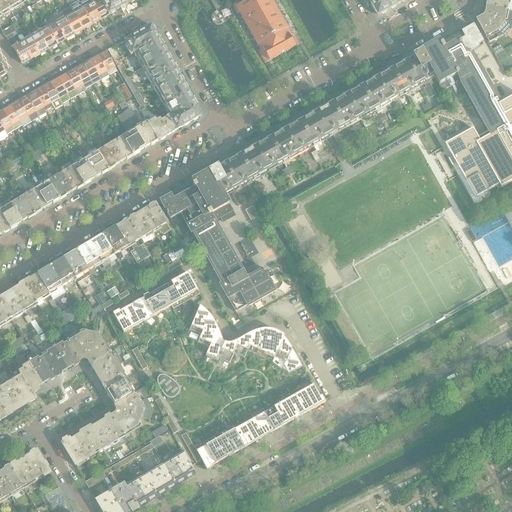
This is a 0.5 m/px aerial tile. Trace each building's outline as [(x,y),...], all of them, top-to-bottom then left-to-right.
[(9,9),(3,0),(0,0),(0,20),(6,17),(3,13),(9,9)] [(24,0),(3,0),(9,9),(24,0)] [(100,19),(91,3),(89,0),(83,0),(87,5),(82,8),(91,26),(97,23),(97,21),(100,19)] [(109,16),(99,0),(95,0),(91,3),(100,19),(102,18),(104,19),(109,16)] [(135,1),(134,0),(99,0),(109,16),(115,13),(115,11),(130,3),(131,3),(135,1)] [(287,28),(285,23),(286,22),(284,23),(282,18),(283,17),(283,16),(281,17),(279,13),(280,12),(280,11),(278,12),(275,7),(277,6),(275,6),(272,2),(274,1),(274,0),(272,1),(271,0),(249,0),(241,5),(239,2),(233,6),(238,14),(240,13),(242,18),(241,19),(243,19),(245,23),(244,24),(244,25),(246,24),(248,29),(247,29),(247,30),(249,29),(251,34),(250,35),(250,36),(252,35),(254,39),(253,40),(253,41),(255,40),(257,45),(256,46),(258,46),(260,50),(258,51),(260,54),(264,52),(269,61),(295,47),(289,37),(294,35),(292,32),(290,33),(288,29),(289,28),(289,27),(287,28)] [(367,0),(376,14),(379,15),(403,2),(401,0),(367,0)] [(506,11),(507,0),(487,0),(487,1),(486,2),(485,5),(486,6),(486,7),(506,11)] [(82,29),(71,9),(68,3),(65,4),(68,9),(66,10),(69,15),(65,18),(74,35),(79,32),(80,31),(82,29)] [(91,26),(82,8),(76,11),(74,7),(71,9),(82,29),(85,28),(87,28),(91,26)] [(511,28),(511,11),(506,11),(486,7),(485,14),(483,16),(476,21),(485,38),(488,44),(498,38),(495,33),(498,32),(505,37),(511,28)] [(21,20),(31,14),(27,8),(17,14),(21,20)] [(74,35),(65,18),(61,12),(53,17),(54,18),(53,18),(65,39),(67,38),(69,38),(74,35)] [(65,39),(53,18),(45,23),(47,28),(57,45),(62,42),(63,40),(65,39)] [(47,49),(36,28),(38,26),(35,21),(30,24),(33,30),(32,30),(35,34),(30,37),(39,55),(45,52),(45,50),(47,49)] [(16,31),(13,26),(2,32),(7,41),(17,35),(15,32),(16,31)] [(57,45),(47,28),(42,30),(40,26),(38,26),(36,28),(47,49),(50,48),(52,48),(57,45)] [(438,42),(420,52),(420,53),(434,76),(442,91),(454,85),(451,80),(451,79),(455,76),(456,76),(457,75),(460,80),(459,80),(466,92),(467,94),(473,105),(474,107),(480,118),(481,120),(488,131),(477,137),(472,129),(444,144),(452,157),(448,159),(452,166),(456,164),(475,198),(488,191),(495,187),(498,185),(500,188),(511,181),(511,97),(500,104),(500,103),(477,63),(479,62),(476,57),(475,55),(473,52),(472,51),(483,45),(477,36),(475,32),(473,27),(462,33),(464,37),(465,39),(459,43),(458,41),(453,44),(448,46),(446,42),(440,46),(438,42)] [(163,48),(158,40),(154,33),(155,31),(153,28),(151,28),(149,28),(147,29),(125,41),(132,55),(136,53),(144,67),(167,55),(166,53),(167,52),(165,48),(163,48)] [(39,55),(30,37),(25,40),(22,36),(20,35),(18,37),(21,42),(30,59),(32,58),(34,58),(39,55)] [(30,59),(21,42),(17,45),(12,48),(22,65),(29,61),(28,60),(30,59)] [(500,46),(493,50),(495,54),(503,50),(500,46)] [(121,62),(125,59),(123,56),(119,58),(113,48),(108,51),(116,66),(121,63),(121,62)] [(117,71),(106,52),(98,57),(109,76),(117,71)] [(434,76),(420,53),(413,57),(413,58),(405,62),(418,86),(423,83),(427,80),(434,76)] [(180,78),(175,69),(170,61),(171,59),(169,56),(167,56),(167,55),(144,67),(151,81),(150,81),(148,82),(143,82),(144,85),(148,84),(150,84),(152,82),(161,97),(183,84),(183,83),(183,82),(181,78),(180,78)] [(109,76),(98,57),(90,61),(101,80),(109,76)] [(101,80),(90,61),(82,65),(93,85),(101,80)] [(389,102),(418,86),(405,62),(403,61),(400,63),(400,65),(382,75),(381,74),(378,76),(378,78),(376,79),(389,102)] [(93,85),(82,65),(74,70),(85,89),(93,85)] [(85,89),(74,70),(67,74),(78,95),(86,91),(85,89)] [(78,95),(67,74),(58,79),(70,100),(78,95)] [(375,110),(389,102),(376,79),(375,79),(373,78),(370,80),(370,82),(369,83),(352,92),(351,91),(347,93),(348,95),(346,95),(359,119),(365,116),(368,121),(377,115),(375,110)] [(70,100),(58,79),(50,84),(62,106),(63,106),(62,105),(70,100)] [(62,106),(50,84),(42,88),(53,107),(55,110),(62,106)] [(124,84),(116,88),(123,101),(124,101),(131,97),(124,84)] [(200,113),(187,90),(188,89),(186,85),(184,85),(183,84),(161,97),(164,102),(171,116),(166,119),(170,125),(173,124),(177,130),(199,117),(200,113)] [(53,107),(42,88),(34,92),(43,109),(45,112),(53,107)] [(43,109),(34,92),(29,95),(26,97),(39,119),(42,117),(39,111),(43,109)] [(336,132),(359,119),(346,95),(345,96),(343,95),(340,97),(340,99),(330,105),(315,113),(329,136),(332,134),(336,132)] [(39,119),(26,97),(19,102),(31,122),(38,118),(39,119)] [(117,97),(112,100),(115,106),(118,104),(120,103),(117,97)] [(112,100),(104,104),(104,105),(107,110),(115,106),(112,100)] [(120,103),(118,104),(122,110),(127,107),(124,101),(123,101),(123,102),(120,103)] [(31,122),(19,102),(10,107),(22,126),(23,127),(31,122)] [(104,105),(96,109),(100,115),(106,111),(107,110),(104,105)] [(22,126),(10,107),(3,111),(14,131),(22,126)] [(14,131),(3,111),(0,112),(0,124),(7,137),(6,135),(14,131)] [(91,118),(88,113),(81,118),(83,123),(91,118)] [(325,138),(329,136),(315,113),(291,127),(289,126),(286,128),(286,130),(285,130),(298,154),(313,145),(321,141),(322,143),(327,141),(325,138)] [(384,127),(383,125),(378,117),(378,116),(374,119),(378,126),(379,125),(381,129),(384,127)] [(83,123),(80,118),(73,122),(76,127),(83,123)] [(157,142),(177,130),(173,124),(170,125),(166,119),(161,122),(161,121),(156,123),(155,121),(148,126),(157,142)] [(157,142),(148,126),(147,123),(122,138),(133,156),(140,152),(139,151),(150,144),(151,145),(157,142)] [(87,136),(82,126),(78,128),(84,138),(87,136)] [(284,162),(298,154),(285,130),(283,131),(282,130),(278,132),(278,134),(275,136),(268,140),(261,144),(259,143),(256,145),(256,147),(255,147),(268,171),(278,165),(284,162)] [(59,137),(56,131),(50,135),(53,140),(59,137)] [(126,160),(131,158),(133,156),(122,138),(98,153),(108,171),(115,167),(114,166),(123,161),(126,159),(126,160)] [(38,151),(45,147),(43,143),(36,148),(38,151)] [(268,171),(255,147),(253,148),(252,147),(248,149),(248,151),(232,160),(231,161),(229,160),(226,162),(226,164),(239,187),(253,180),(268,171)] [(102,175),(108,171),(98,153),(95,148),(87,153),(87,152),(84,154),(82,149),(77,152),(80,157),(82,156),(85,160),(73,168),(84,186),(90,182),(90,181),(100,175),(101,174),(102,175)] [(15,166),(22,161),(20,157),(12,162),(15,166)] [(10,174),(22,167),(19,163),(8,170),(10,174)] [(239,187),(226,164),(218,168),(217,168),(216,169),(210,172),(211,172),(210,173),(211,176),(212,176),(212,177),(213,179),(214,179),(215,180),(215,182),(217,186),(218,185),(219,187),(218,187),(220,190),(221,192),(222,196),(224,195),(230,192),(239,187)] [(77,190),(84,186),(73,168),(48,182),(59,201),(66,197),(65,196),(74,191),(77,189),(77,190)] [(214,220),(214,221),(211,216),(212,215),(212,214),(229,205),(228,203),(227,203),(223,196),(224,195),(222,196),(221,192),(220,190),(218,187),(219,187),(218,185),(217,186),(215,182),(215,180),(214,179),(213,179),(212,177),(212,176),(211,176),(210,173),(211,172),(210,172),(192,182),(194,185),(185,190),(186,193),(182,196),(180,193),(180,194),(179,194),(178,194),(179,195),(180,195),(181,196),(173,201),(170,196),(160,202),(162,206),(170,219),(180,214),(187,226),(187,227),(191,234),(193,233),(221,284),(220,285),(227,299),(228,299),(235,313),(247,306),(248,307),(287,285),(275,263),(249,278),(248,277),(246,278),(243,273),(244,273),(214,220)] [(59,201),(48,182),(45,178),(36,183),(33,178),(30,180),(33,185),(27,190),(29,194),(24,197),(34,216),(41,211),(41,210),(52,204),(53,205),(59,201)] [(265,189),(261,183),(257,185),(260,191),(265,189)] [(34,216),(24,197),(21,192),(0,205),(0,213),(10,230),(17,226),(16,225),(25,220),(28,218),(28,219),(34,216)] [(243,204),(238,195),(236,196),(234,193),(232,195),(238,207),(243,204)] [(166,224),(157,209),(155,205),(149,207),(149,209),(134,217),(133,217),(130,219),(130,220),(129,220),(128,220),(140,240),(156,230),(164,235),(170,231),(166,224)] [(258,217),(253,207),(245,211),(251,221),(258,217)] [(10,230),(0,213),(0,234),(4,233),(5,233),(10,230)] [(114,255),(140,240),(128,220),(128,221),(126,221),(123,223),(123,224),(108,233),(107,233),(104,234),(103,236),(102,236),(114,255)] [(88,271),(114,255),(102,236),(102,237),(100,237),(97,238),(97,240),(82,249),(81,248),(78,250),(77,252),(77,251),(76,252),(88,271)] [(90,275),(88,271),(76,252),(76,253),(74,252),(71,254),(71,256),(56,264),(55,264),(52,266),(51,267),(50,267),(62,287),(75,279),(77,283),(90,275)] [(177,260),(172,252),(167,255),(173,263),(177,260)] [(136,262),(132,255),(128,258),(132,265),(136,262)] [(171,262),(167,255),(163,257),(167,265),(171,262)] [(113,271),(109,264),(104,267),(108,274),(113,271)] [(42,299),(62,287),(50,267),(50,268),(48,268),(45,270),(45,271),(30,280),(29,280),(24,283),(37,304),(38,306),(44,303),(42,299)] [(183,276),(169,284),(181,305),(200,295),(199,294),(197,290),(199,289),(191,275),(189,272),(187,273),(183,276)] [(0,303),(10,320),(37,304),(24,283),(19,285),(19,287),(4,296),(2,296),(0,297),(0,303)] [(165,286),(161,288),(171,306),(173,310),(181,305),(169,284),(165,286)] [(158,290),(152,294),(162,311),(171,306),(161,288),(158,290)] [(107,302),(101,293),(94,297),(100,306),(101,306),(107,302)] [(144,298),(142,299),(152,317),(162,311),(152,294),(149,295),(148,294),(143,297),(144,298)] [(57,308),(52,300),(52,299),(48,302),(53,310),(57,308)] [(134,304),(133,305),(142,322),(143,322),(144,323),(151,320),(150,318),(152,317),(142,299),(137,302),(134,304)] [(92,309),(88,301),(80,306),(84,314),(92,309)] [(0,325),(10,320),(0,303),(0,325)] [(127,308),(123,310),(133,328),(142,322),(133,305),(127,308)] [(95,321),(97,313),(101,310),(101,306),(100,306),(92,310),(92,311),(90,320),(95,321)] [(199,307),(189,330),(201,335),(209,316),(208,315),(207,313),(206,312),(205,311),(204,310),(203,309),(202,309),(201,308),(200,307),(199,306),(199,307)] [(77,317),(71,307),(62,313),(68,323),(77,317)] [(106,316),(103,310),(97,314),(100,319),(106,316)] [(119,310),(113,314),(114,315),(123,333),(133,328),(123,310),(120,312),(119,310)] [(201,335),(198,342),(209,347),(218,328),(217,327),(216,325),(215,323),(214,322),(213,320),(212,319),(211,318),(211,317),(210,317),(210,316),(209,316),(201,335)] [(75,333),(70,325),(61,330),(65,338),(75,333)] [(209,347),(206,355),(218,360),(218,359),(225,343),(224,343),(223,342),(222,341),(222,340),(222,339),(221,338),(221,337),(221,336),(220,335),(220,334),(220,333),(219,332),(219,331),(218,330),(218,329),(218,328),(209,347)] [(255,332),(247,352),(263,359),(265,354),(274,358),(283,338),(284,337),(282,335),(280,334),(277,333),(275,332),(273,331),(271,330),(269,330),(266,330),(264,330),(261,330),(258,331),(255,332)] [(109,354),(100,338),(97,337),(98,335),(85,332),(84,334),(82,334),(67,343),(78,362),(83,359),(88,360),(90,365),(109,354)] [(239,341),(233,354),(244,359),(247,352),(255,332),(253,332),(252,333),(251,333),(250,334),(249,334),(249,335),(248,335),(247,335),(247,336),(246,336),(244,337),(243,338),(242,339),(241,340),(240,340),(239,341)] [(274,358),(272,363),(280,369),(282,371),(292,349),(291,348),(291,347),(290,346),(289,345),(288,343),(287,342),(286,341),(285,340),(285,339),(284,339),(283,338),(274,358)] [(225,343),(218,359),(229,364),(233,354),(239,341),(238,341),(237,342),(236,342),(235,342),(235,343),(234,343),(233,343),(232,343),(232,344),(231,344),(230,344),(228,344),(227,344),(226,344),(225,343)] [(78,362),(67,343),(63,345),(62,343),(47,352),(48,354),(43,357),(55,377),(57,377),(60,375),(60,373),(73,365),(75,366),(78,364),(78,362)] [(25,356),(24,354),(21,349),(20,347),(13,351),(15,355),(18,353),(21,358),(25,356)] [(292,349),(282,371),(288,375),(296,371),(301,368),(297,358),(295,355),(292,349)] [(124,374),(119,366),(114,358),(112,359),(109,354),(90,365),(107,392),(127,380),(126,378),(124,379),(122,375),(124,374)] [(54,379),(54,377),(55,377),(43,357),(39,359),(38,358),(23,367),(24,369),(19,372),(21,375),(32,394),(38,391),(37,389),(36,387),(49,380),(51,381),(54,379)] [(29,403),(35,400),(35,399),(34,397),(32,394),(21,375),(0,387),(0,404),(7,416),(14,412),(13,410),(20,406),(28,402),(29,403)] [(132,393),(129,387),(131,386),(127,380),(107,392),(114,404),(132,393)] [(311,382),(291,393),(303,414),(323,403),(325,402),(321,396),(320,397),(311,382)] [(140,425),(142,418),(144,412),(141,411),(142,409),(132,393),(114,404),(117,409),(116,414),(112,417),(123,436),(137,427),(138,425),(140,425)] [(283,402),(274,407),(284,425),(294,420),(295,421),(301,418),(300,416),(303,414),(291,393),(281,399),(283,402)] [(274,407),(265,412),(275,430),(284,425),(274,407)] [(263,409),(251,416),(253,419),(263,437),(275,430),(265,412),(263,409)] [(161,422),(162,417),(160,412),(152,416),(151,420),(161,422)] [(118,438),(123,436),(112,417),(110,417),(109,416),(105,418),(105,420),(92,429),(90,427),(86,429),(86,431),(85,431),(97,451),(101,448),(103,450),(111,446),(120,460),(127,456),(124,452),(121,454),(115,443),(120,440),(118,438)] [(253,419),(243,425),(253,443),(263,437),(253,419)] [(243,425),(234,430),(244,448),(253,443),(243,425)] [(232,426),(222,432),(234,453),(244,448),(234,430),(232,426)] [(97,451),(85,431),(85,432),(84,431),(80,433),(80,435),(70,441),(69,440),(68,440),(66,439),(63,441),(63,443),(62,444),(76,467),(93,456),(92,454),(97,451)] [(222,432),(212,438),(224,459),(228,457),(229,459),(234,456),(233,454),(234,453),(222,432)] [(212,438),(204,442),(216,464),(224,459),(212,438)] [(106,476),(134,459),(155,447),(154,446),(158,443),(156,439),(149,442),(151,444),(99,474),(85,482),(91,492),(96,489),(94,486),(103,481),(107,487),(111,484),(106,476)] [(204,442),(194,448),(201,460),(206,469),(207,471),(213,468),(212,466),(216,464),(204,442)] [(193,471),(183,454),(182,451),(164,462),(162,463),(164,467),(176,487),(195,476),(193,471)] [(50,474),(40,457),(36,452),(34,452),(31,453),(30,456),(17,464),(14,463),(11,465),(11,467),(10,467),(23,488),(36,480),(37,482),(50,474)] [(176,487),(164,467),(162,463),(143,474),(157,498),(176,487)] [(0,501),(23,488),(10,467),(10,468),(8,467),(5,469),(5,471),(0,473),(0,501)] [(157,498),(143,474),(124,485),(138,509),(157,498)] [(133,511),(138,509),(124,485),(96,501),(102,511),(128,511),(130,511),(131,511),(133,511)] [(45,504),(48,503),(62,495),(57,486),(51,489),(52,492),(45,496),(45,497),(42,499),(45,504)] [(68,511),(72,510),(62,495),(48,503),(52,509),(59,506),(62,511),(68,511)]
